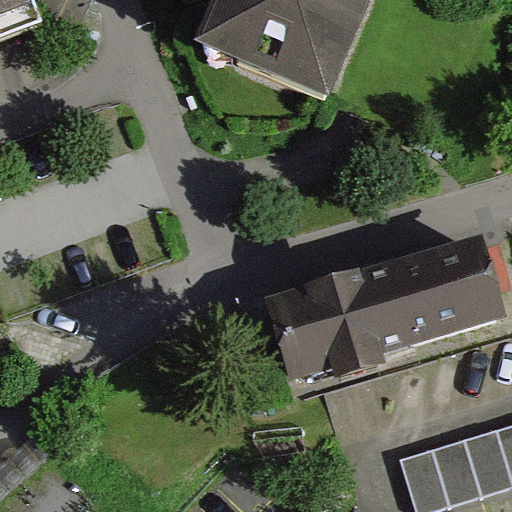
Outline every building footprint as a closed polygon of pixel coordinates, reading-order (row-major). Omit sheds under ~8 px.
[(0,0),(0,14),(31,3),(29,0),(0,0)] [(233,0),(212,52),(339,105),(382,0),(233,0)] [(279,308),(297,377),(331,368),(335,382),(389,368),(385,351),(506,320),(485,243),(393,267),(396,277),(279,308)] [(511,428),(401,462),(416,511),(443,511),(511,491),(511,428)] [(0,467),(0,505),(52,452),(33,434),(0,467)]
